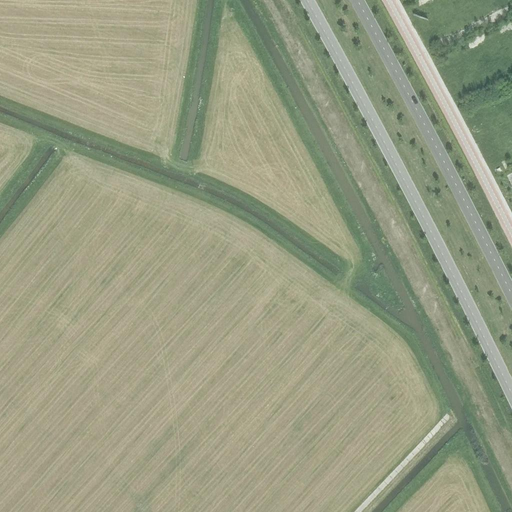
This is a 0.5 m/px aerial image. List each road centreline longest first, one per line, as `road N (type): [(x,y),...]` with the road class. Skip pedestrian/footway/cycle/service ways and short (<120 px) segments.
road 1 (primary): [(306,0),(511,396)]
road 2 (primary): [(511,297),(356,0)]
road 3 (unclassified): [(511,235),(387,0)]
road 4 (track): [(356,511),(448,414)]
